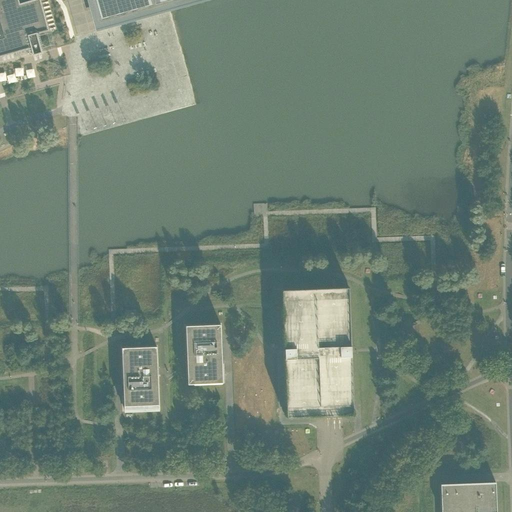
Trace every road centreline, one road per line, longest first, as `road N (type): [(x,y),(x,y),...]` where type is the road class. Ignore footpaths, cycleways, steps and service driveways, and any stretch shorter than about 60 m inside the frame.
road 1 (unclassified): [(324,454),(263,472),(0,482)]
road 2 (unclassified): [(509,365),(324,454)]
road 3 (unclassified): [(511,180),(509,365)]
